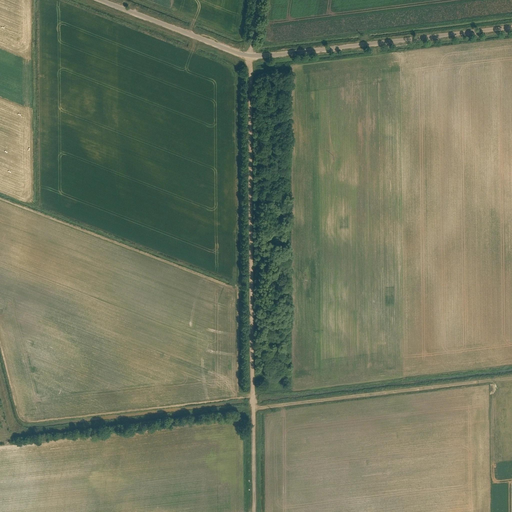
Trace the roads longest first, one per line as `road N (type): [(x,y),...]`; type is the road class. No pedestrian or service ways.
road 1 (track): [(251,511),(248,56),(257,0)]
road 2 (unclassified): [(100,0),(248,56),(511,27)]
road 3 (track): [(252,409),(511,377)]
